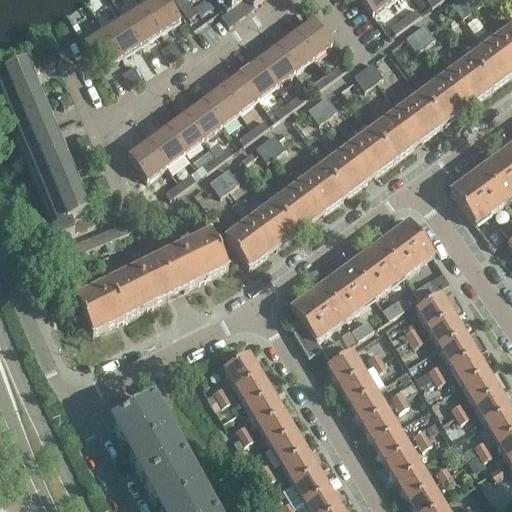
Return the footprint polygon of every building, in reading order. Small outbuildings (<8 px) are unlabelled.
[(163,0),(160,0),(143,11),(160,38),(180,26),(163,0)] [(233,12),(239,7),(246,2),(253,11),(267,0),(220,0),(231,14),(233,12)] [(391,7),(385,0),(356,0),(372,21),(391,7)] [(444,2),(442,0),(433,0),(427,5),(432,12),(444,2)] [(472,0),(464,0),(460,3),(466,10),(475,3),(472,0)] [(254,13),(253,11),(246,2),(239,7),(248,18),(254,13)] [(451,10),(457,17),(466,10),(460,3),(451,10)] [(475,3),(466,10),(471,18),(481,11),(475,3)] [(180,13),(184,19),(193,12),(189,6),(180,13)] [(239,7),(233,12),(241,22),(248,18),(239,7)] [(466,10),(457,17),(462,25),(471,18),(466,10)] [(143,11),(123,23),(140,51),(160,38),(143,11)] [(193,12),(184,19),(188,24),(197,17),(193,12)] [(233,12),(231,14),(227,16),(235,27),(241,22),(233,12)] [(416,13),(403,23),(407,30),(421,20),(416,13)] [(235,27),(227,16),(220,21),(228,32),(235,27)] [(123,23),(104,36),(121,63),(140,51),(123,23)] [(407,30),(403,23),(390,32),(395,39),(407,30)] [(313,25),(294,38),(313,64),(332,51),(313,25)] [(424,30),(415,37),(420,44),(429,37),(424,30)] [(511,31),(422,98),(418,100),(441,131),(511,79),(511,31)] [(121,63),(104,36),(84,48),(101,76),(121,63)] [(405,43),(411,51),(420,44),(415,37),(405,43)] [(429,37),(420,44),(425,51),(435,45),(429,37)] [(294,38),(275,52),(295,78),(313,64),(294,38)] [(420,44),(411,51),(416,58),(425,51),(420,44)] [(174,46),(167,50),(175,64),(183,60),(174,46)] [(175,64),(167,50),(160,55),(169,68),(175,64)] [(275,52),(257,66),(276,92),(295,78),(275,52)] [(43,64),(46,71),(56,66),(53,60),(43,64)] [(257,66),(238,79),(258,105),(276,92),(257,66)] [(372,68),(362,75),(368,83),(377,76),(372,68)] [(135,70),(128,74),(137,88),(144,84),(135,70)] [(337,71),(325,80),(329,87),(342,78),(337,71)] [(0,82),(0,98),(3,106),(33,94),(24,72),(0,82)] [(137,88),(128,74),(122,79),(130,93),(137,88)] [(353,82),(359,89),(368,83),(362,75),(353,82)] [(377,76),(368,83),(373,90),(383,83),(377,76)] [(238,79),(220,93),(239,119),(258,105),(238,79)] [(329,87),(325,80),(311,90),(316,97),(329,87)] [(368,83),(359,89),(364,97),(373,90),(368,83)] [(220,93),(201,107),(221,133),(239,119),(220,93)] [(3,106),(12,127),(42,115),(33,94),(3,106)] [(58,101),(61,107),(71,103),(68,96),(58,101)] [(300,98),(288,108),(293,114),(305,105),(300,98)] [(415,103),(323,170),(320,173),(343,204),(441,131),(418,100),(415,103)] [(326,102),(317,109),(322,116),(331,109),(326,102)] [(71,103),(61,107),(63,113),(74,109),(71,103)] [(201,107),(183,120),(202,146),(221,133),(201,107)] [(293,114),(288,108),(275,117),(280,124),(293,114)] [(307,116),(313,123),(322,116),(317,109),(307,116)] [(331,109),(322,116),(327,124),(337,117),(331,109)] [(12,127),(21,149),(51,136),(42,115),(12,127)] [(322,116),(313,123),(318,131),(327,124),(322,116)] [(183,120),(165,134),(184,160),(202,146),(183,120)] [(264,125),(251,135),(256,141),(269,132),(264,125)] [(165,134),(146,147),(165,173),(184,160),(165,134)] [(256,141),(251,135),(238,144),(243,151),(256,141)] [(21,149),(30,170),(60,157),(51,136),(21,149)] [(76,143),(79,149),(89,145),(86,139),(76,143)] [(274,140),(265,147),(270,155),(279,148),(274,140)] [(89,145),(79,149),(81,155),(92,151),(89,145)] [(165,173),(146,147),(127,161),(147,187),(165,173)] [(255,154),(261,162),(270,155),(265,147),(255,154)] [(279,148),(270,155),(275,162),(285,155),(279,148)] [(227,152),(214,162),(219,169),(232,159),(227,152)] [(511,157),(509,153),(479,175),(505,209),(511,203),(511,157)] [(270,155),(261,162),(266,169),(275,162),(270,155)] [(30,170),(39,191),(69,178),(60,157),(30,170)] [(219,169),(214,162),(201,171),(206,178),(219,169)] [(343,204),(320,173),(230,239),(225,243),(248,274),(343,204)] [(228,174),(218,181),(224,189),(233,182),(228,174)] [(505,209),(479,175),(450,197),(475,231),(505,209)] [(39,191),(48,212),(78,200),(69,178),(39,191)] [(190,179),(177,189),(182,196),(195,186),(190,179)] [(94,185),(97,192),(107,187),(104,181),(94,185)] [(209,188),(214,196),(224,189),(218,181),(209,188)] [(233,182),(224,189),(229,196),(238,189),(233,182)] [(107,187),(97,192),(99,197),(109,193),(107,187)] [(182,196),(177,189),(164,198),(169,205),(182,196)] [(224,189),(214,196),(220,203),(229,196),(224,189)] [(48,212),(57,233),(87,221),(78,200),(48,212)] [(234,209),(244,223),(250,218),(241,205),(234,209)] [(116,208),(111,211),(115,221),(120,219),(116,208)] [(111,211),(106,213),(110,223),(115,221),(111,211)] [(106,213),(101,215),(105,225),(110,223),(106,213)] [(101,215),(96,217),(101,227),(105,225),(101,215)] [(96,217),(91,219),(96,229),(101,227),(96,217)] [(91,219),(87,221),(91,231),(96,229),(91,219)] [(57,233),(52,235),(56,246),(91,231),(87,221),(57,233)] [(408,227),(378,249),(404,284),(434,262),(408,227)] [(124,228),(116,231),(120,241),(128,238),(124,228)] [(511,239),(511,234),(507,228),(500,234),(507,243),(511,239)] [(116,231),(108,234),(112,245),(120,241),(116,231)] [(108,234),(100,238),(104,248),(112,245),(108,234)] [(100,238),(92,241),(96,251),(104,248),(100,238)] [(207,239),(167,259),(184,295),(228,274),(210,238),(207,239)] [(92,241),(84,244),(88,255),(96,251),(92,241)] [(84,244),(76,248),(80,258),(88,255),(84,244)] [(76,248),(68,251),(72,261),(80,258),(76,248)] [(378,249),(349,271),(375,305),(404,284),(378,249)] [(72,261),(68,251),(60,255),(64,265),(72,261)] [(98,264),(106,278),(115,274),(108,260),(98,264)] [(149,267),(74,304),(92,340),(98,337),(166,304),(149,268),(149,267)] [(349,271),(320,292),(346,326),(375,305),(349,271)] [(428,286),(429,287),(435,297),(449,289),(443,278),(428,286)] [(429,287),(421,292),(427,302),(435,297),(429,287)] [(346,326),(320,292),(291,314),(316,348),(346,326)] [(427,302),(421,292),(413,296),(419,307),(427,302)] [(415,316),(427,335),(452,320),(441,301),(415,316)] [(398,306),(390,311),(397,321),(404,316),(398,306)] [(397,321),(390,311),(382,316),(389,326),(397,321)] [(427,335),(438,354),(464,339),(452,320),(427,335)] [(367,326),(359,331),(366,341),(373,336),(367,326)] [(366,341),(359,331),(351,337),(358,346),(366,341)] [(401,351),(418,340),(414,333),(405,339),(394,346),(398,353),(401,351)] [(438,354),(450,374),(475,358),(464,339),(438,354)] [(418,340),(401,351),(405,358),(413,353),(414,354),(423,348),(418,340)] [(338,345),(330,350),(336,360),(344,355),(338,345)] [(336,360),(330,350),(322,355),(328,365),(336,360)] [(326,373),(338,393),(362,377),(350,357),(326,373)] [(450,374),(461,393),(487,377),(475,358),(450,374)] [(367,365),(372,371),(381,366),(377,359),(367,365)] [(223,375),(234,395),(260,379),(249,360),(223,375)] [(381,366),(372,371),(376,379),(386,374),(381,366)] [(428,377),(432,384),(442,379),(437,371),(428,377)] [(338,393),(349,411),(373,396),(362,377),(338,393)] [(461,393),(473,412),(498,396),(487,377),(461,393)] [(234,395),(246,414),(272,398),(260,379),(234,395)] [(442,379),(432,384),(437,392),(446,386),(442,379)] [(211,411),(217,407),(217,406),(226,400),(222,393),(206,402),(211,411)] [(349,411),(360,430),(385,415),(373,396),(349,411)] [(473,412),(484,431),(510,415),(498,396),(473,412)] [(390,403),(394,410),(404,404),(400,397),(390,403)] [(246,414),(257,433),(283,417),(272,398),(246,414)] [(217,406),(217,407),(221,413),(231,408),(226,400),(217,406)] [(404,404),(394,410),(399,418),(409,412),(404,404)] [(134,472),(142,486),(184,464),(153,406),(111,429),(120,446),(125,444),(139,469),(134,472)] [(451,415),(455,422),(465,417),(460,409),(451,415)] [(360,430),(372,449),(396,434),(385,415),(360,430)] [(484,431),(496,450),(511,440),(511,418),(510,415),(484,431)] [(257,433),(269,452),(294,437),(283,417),(257,433)] [(465,417),(455,422),(460,429),(469,424),(465,417)] [(233,448),(239,444),(249,438),(244,431),(229,440),(233,448)] [(372,449),(383,468),(408,453),(396,434),(372,449)] [(413,441),(417,448),(427,442),(422,435),(413,441)] [(269,452),(280,471),(306,456),(294,437),(269,452)] [(249,438),(239,444),(244,451),(253,446),(249,438)] [(511,440),(496,450),(508,469),(511,466),(511,440)] [(427,442),(417,448),(422,456),(431,450),(427,442)] [(474,453),(478,460),(488,455),(483,447),(474,453)] [(383,468),(395,487),(420,472),(408,453),(383,468)] [(488,455),(478,460),(483,467),(492,462),(488,455)] [(280,471),(292,490),(317,475),(306,456),(280,471)] [(210,511),(184,464),(142,486),(151,503),(156,500),(162,511),(210,511)] [(256,486),(262,482),(272,476),(267,469),(258,475),(252,478),(256,486)] [(395,487),(406,507),(431,491),(420,472),(395,487)] [(436,479),(440,486),(450,480),(445,473),(436,479)] [(490,479),(494,486),(504,481),(499,473),(490,479)] [(292,490),(303,509),(329,494),(317,475),(292,490)] [(272,476),(262,482),(267,490),(276,484),(272,476)] [(450,480),(440,486),(445,494),(454,488),(450,480)] [(406,507),(409,511),(440,511),(443,511),(431,491),(406,507)] [(303,509),(304,511),(339,511),(329,494),(303,509)]
